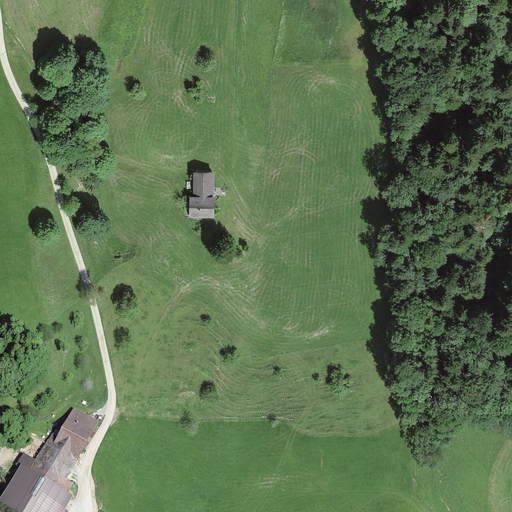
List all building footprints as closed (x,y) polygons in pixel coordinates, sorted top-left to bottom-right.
[(194,170),(194,196),(210,196),(210,170),(194,170)] [(210,196),(194,196),(191,196),(191,215),(210,215),(210,196)] [(53,431),(47,442),(74,458),(94,425),(72,412),(58,434),(53,431)] [(47,442),(27,473),(63,495),(70,483),(62,478),(74,458),(47,442)] [(63,495),(27,473),(22,470),(1,504),(13,511),(59,511),(68,498),(63,495)]
